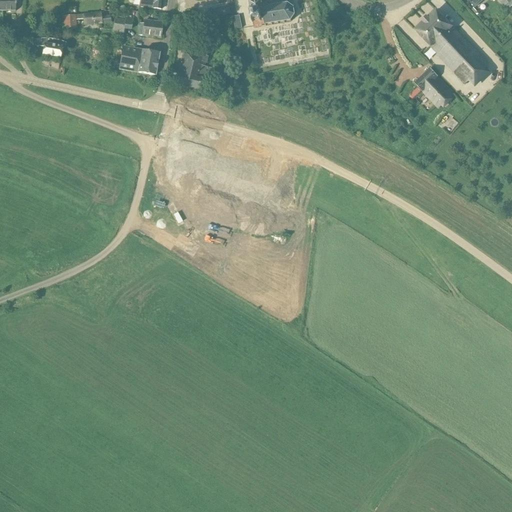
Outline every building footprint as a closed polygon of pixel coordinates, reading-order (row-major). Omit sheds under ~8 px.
[(2,0),(2,11),(15,11),(15,0),(2,0)] [(139,0),(139,8),(161,10),(162,0),(139,0)] [(250,2),(252,13),(251,13),(252,22),(253,22),(253,26),(263,24),(262,23),(264,23),(264,25),(291,21),(295,15),(294,8),(288,4),(268,7),(267,3),(262,4),(261,0),(250,2)] [(467,0),(475,8),(484,0),(467,0)] [(216,9),(218,17),(231,14),(229,5),(216,9)] [(415,31),(431,48),(431,47),(438,54),(437,55),(465,84),(468,81),(483,66),(486,63),(487,63),(462,38),(461,38),(452,28),(452,27),(437,11),(436,11),(428,18),(428,19),(427,18),(423,21),(423,22),(423,23),(415,31)] [(101,13),(83,15),(84,20),(84,26),(100,24),(102,24),(101,17),(101,13)] [(63,17),(64,29),(76,28),(76,21),(84,20),(83,15),(76,16),(63,17)] [(102,17),(103,25),(111,23),(110,16),(102,17)] [(233,30),(242,27),(240,16),(231,18),(233,30)] [(125,20),(115,19),(112,33),(123,35),(124,30),(131,31),(133,18),(125,17),(125,20)] [(222,28),(221,21),(213,22),(214,30),(222,28)] [(142,37),(142,36),(161,38),(162,24),(144,22),(144,24),(139,23),(138,36),(142,37)] [(44,47),(42,55),(60,59),(62,49),(64,49),(66,44),(62,42),(57,41),(53,40),(50,39),(43,39),(40,40),(31,41),(33,46),(44,47)] [(142,51),(135,50),(122,47),(119,70),(138,73),(142,51)] [(183,57),(182,57),(175,84),(198,90),(200,80),(208,82),(211,69),(204,67),(205,63),(206,64),(208,58),(205,57),(206,53),(196,50),(195,54),(184,52),(183,57)] [(159,54),(156,54),(142,51),(138,73),(156,76),(159,54)] [(431,69),(415,84),(418,88),(421,91),(422,91),(438,109),(454,94),(437,77),(438,76),(431,69)]
